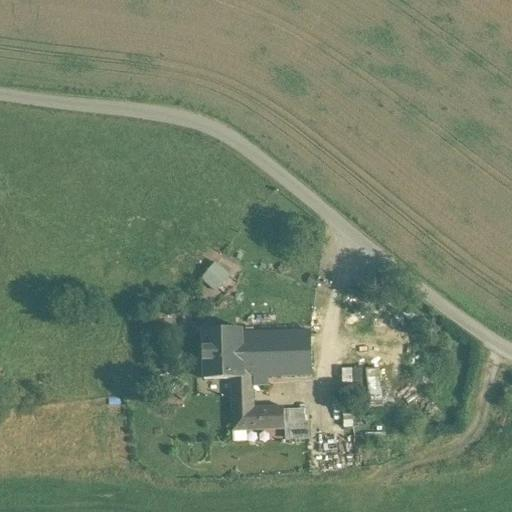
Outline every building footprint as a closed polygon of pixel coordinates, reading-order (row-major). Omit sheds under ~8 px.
[(197,278),(213,292),(228,275),(212,261),(197,278)] [(356,312),(337,310),(331,342),(349,344),(352,328),(353,328),(356,312)] [(242,331),(204,332),(206,379),(232,378),(244,378),(242,335),(242,331)] [(310,333),(242,335),(244,378),(252,378),(310,376),(310,333)] [(378,367),(364,367),(365,407),(379,407),(378,367)] [(244,378),(232,378),(234,411),(253,410),(252,378),(244,378)] [(253,410),(234,411),(234,431),(264,430),(284,429),(283,409),(253,410)] [(284,429),(264,430),(265,444),(285,443),(284,429)]
